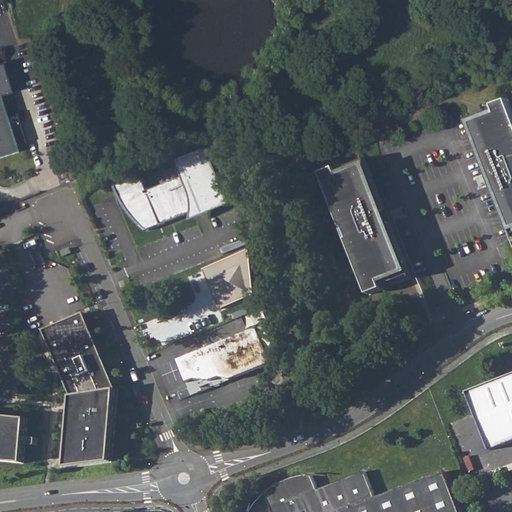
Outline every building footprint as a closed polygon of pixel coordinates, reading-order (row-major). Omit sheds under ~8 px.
[(0,149),(23,143),(13,113),(2,117),(0,110),(0,95),(7,93),(0,70),(0,149)] [(481,117),(467,122),(511,230),(511,112),(508,102),(494,108),(497,116),(483,122),(481,117)] [(228,204),(207,151),(179,162),(186,178),(149,192),(142,176),(116,186),(120,197),(125,205),(133,217),(140,226),(147,231),(195,213),(195,209),(204,209),(205,213),(228,204)] [(398,280),(412,275),(367,161),(353,166),(355,172),(341,177),(339,172),(338,169),(326,173),(323,174),(345,229),(347,228),(351,239),(349,240),(371,294),(385,289),(384,286),(382,280),(396,275),(398,280)] [(221,310),(257,297),(254,252),(206,271),(210,281),(212,280),(216,290),(221,310)] [(265,343),(275,341),(265,310),(235,319),(238,330),(249,326),(250,328),(260,325),(265,343)] [(119,389),(87,313),(45,331),(72,397),(66,467),(111,462),(119,389)] [(236,336),(177,359),(186,383),(195,379),(207,374),(210,381),(220,377),(230,380),(251,372),(272,363),(258,327),(236,336)] [(23,381),(25,354),(12,353),(10,380),(23,381)] [(511,375),(468,392),(490,448),(511,440),(511,375)] [(0,460),(23,463),(27,418),(0,415),(0,460)] [(278,485),(268,492),(275,511),(463,511),(448,472),(378,499),(367,471),(320,490),(314,475),(302,476),(290,480),(278,485)]
